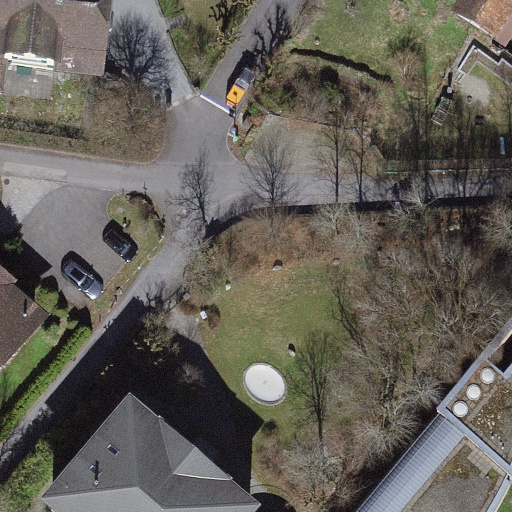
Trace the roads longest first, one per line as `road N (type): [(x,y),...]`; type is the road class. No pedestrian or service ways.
road 1 (residential): [(511,195),(200,190)]
road 2 (residential): [(318,0),(200,190)]
